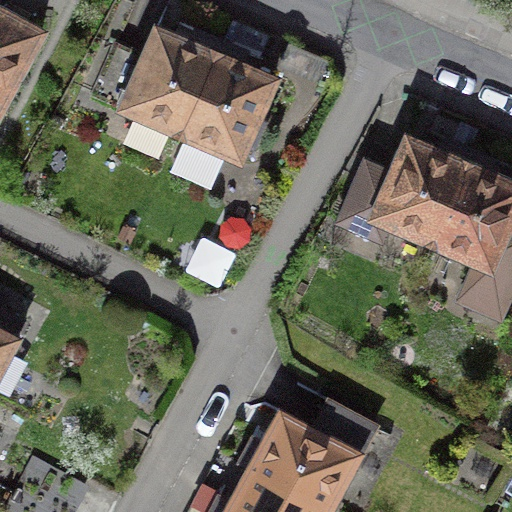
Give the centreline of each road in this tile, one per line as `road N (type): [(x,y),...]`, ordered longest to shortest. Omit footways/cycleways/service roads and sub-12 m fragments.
road 1 (residential): [(394,33),(233,333)]
road 2 (residential): [(0,216),(233,333)]
road 3 (residential): [(233,333),(137,511)]
road 4 (residential): [(394,33),(511,84)]
